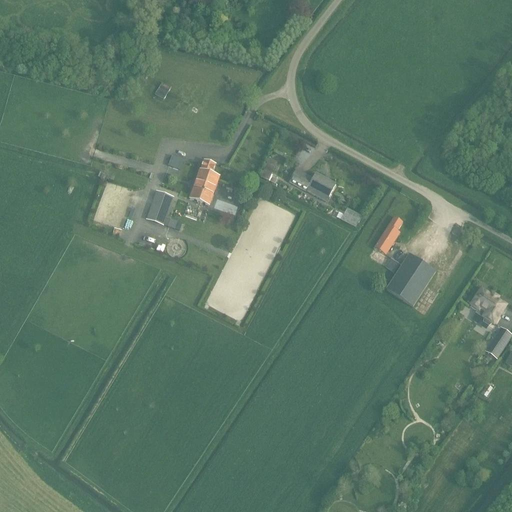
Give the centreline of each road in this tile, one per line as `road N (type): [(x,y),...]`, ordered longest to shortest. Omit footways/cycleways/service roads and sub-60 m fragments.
road 1 (unclassified): [(511,241),(300,117),(290,90),(295,58),(337,0)]
road 2 (unknown): [(290,90),(262,97),(226,155),(166,156),(149,190)]
